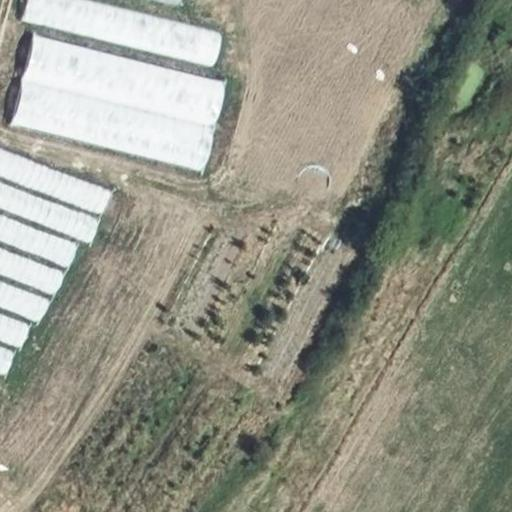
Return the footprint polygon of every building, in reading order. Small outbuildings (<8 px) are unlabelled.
[(213,63),(221,31),(76,0),(25,0),(21,22),(213,63)] [(250,357),(304,230),(275,218),(221,345),(250,357)] [(196,341),(243,240),(211,226),(165,326),(196,341)] [(283,388),(348,252),(319,239),(254,375),(283,388)] [(107,490),(179,360),(151,345),(79,475),(107,490)] [(122,504),(138,511),(151,511),(219,385),(192,371),(122,504)]
